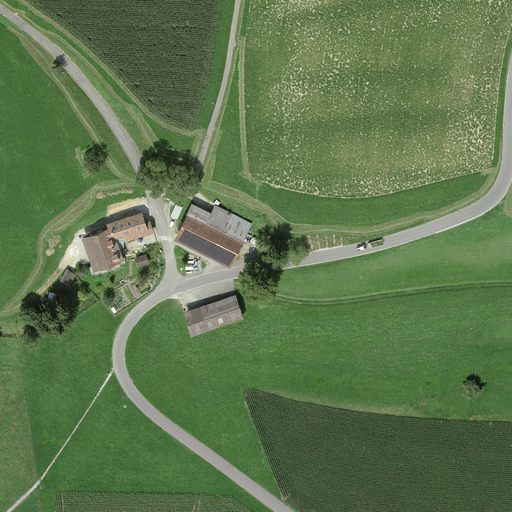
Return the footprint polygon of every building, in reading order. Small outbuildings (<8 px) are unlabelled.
[(174,237),(231,265),(253,222),(215,203),(212,211),(192,201),(174,237)] [(150,233),(142,210),(108,223),(109,223),(85,232),(86,236),(83,238),(94,268),(125,257),(120,242),(125,240),(125,242),(150,233)] [(147,253),(135,257),(138,266),(150,262),(147,253)] [(70,284),(76,273),(67,268),(61,279),(70,284)] [(237,293),(185,310),(192,333),(244,316),(237,293)]
